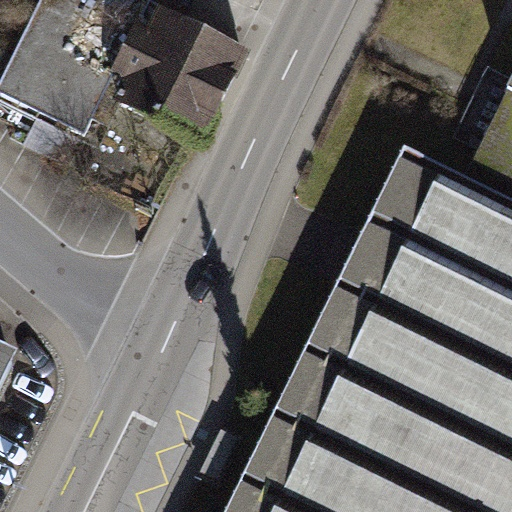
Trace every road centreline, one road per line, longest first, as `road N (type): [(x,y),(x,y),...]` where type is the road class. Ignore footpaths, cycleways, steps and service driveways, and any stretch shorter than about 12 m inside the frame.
road 1 (primary): [(161,352),(326,0)]
road 2 (residential): [(0,228),(117,328),(161,352)]
road 3 (primary): [(85,511),(161,352)]
